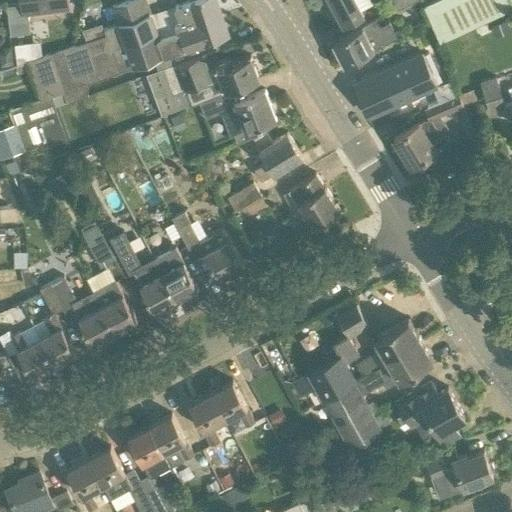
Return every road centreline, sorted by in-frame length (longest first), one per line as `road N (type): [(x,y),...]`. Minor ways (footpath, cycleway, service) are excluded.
road 1 (unclassified): [(0,445),(83,412),(417,240)]
road 2 (tertiary): [(417,240),(265,0)]
road 3 (tertiary): [(511,380),(417,240)]
